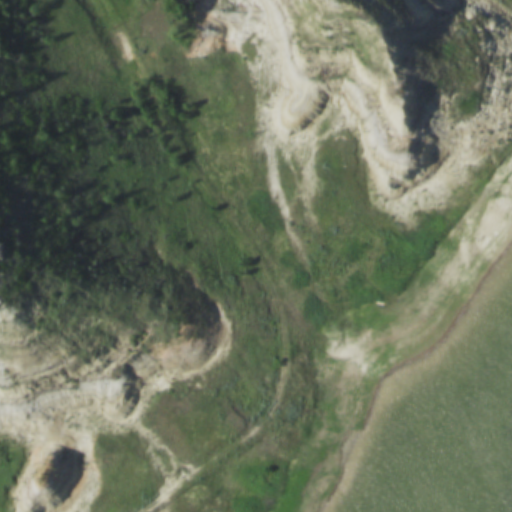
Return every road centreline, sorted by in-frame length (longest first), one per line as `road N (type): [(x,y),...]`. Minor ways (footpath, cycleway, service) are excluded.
road 1 (track): [(103,0),(205,188),(260,253),(313,346),(339,367)]
road 2 (track): [(511,244),(477,309),(401,366),(327,511)]
road 3 (track): [(378,401),(339,367),(243,448),(138,511)]
road 4 (track): [(401,511),(411,489),(422,489),(473,444),(511,388)]
